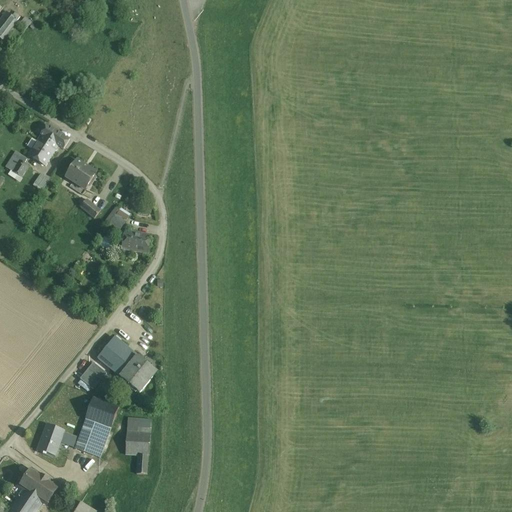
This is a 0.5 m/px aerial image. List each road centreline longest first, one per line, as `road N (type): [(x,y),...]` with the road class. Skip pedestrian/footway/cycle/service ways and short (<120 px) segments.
road 1 (unclassified): [(199,511),(208,407),(195,83),(182,0)]
road 2 (residential): [(0,85),(135,174),(159,195),(164,220),(146,279),(0,459)]
